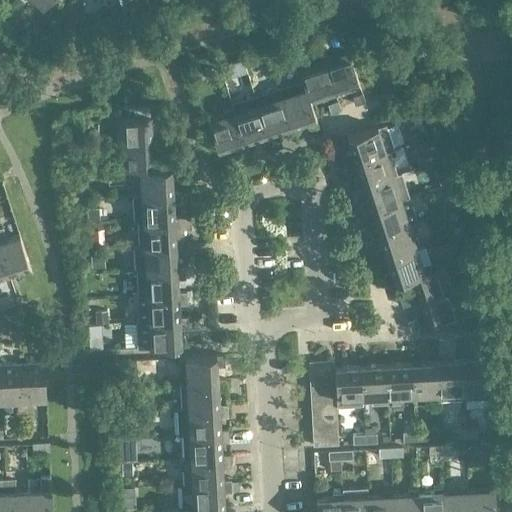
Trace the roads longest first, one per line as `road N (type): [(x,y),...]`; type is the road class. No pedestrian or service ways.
road 1 (residential): [(258,337),(217,332),(216,195),(306,182)]
road 2 (residential): [(306,182),(310,333),(258,337)]
road 3 (residential): [(272,511),(258,337)]
